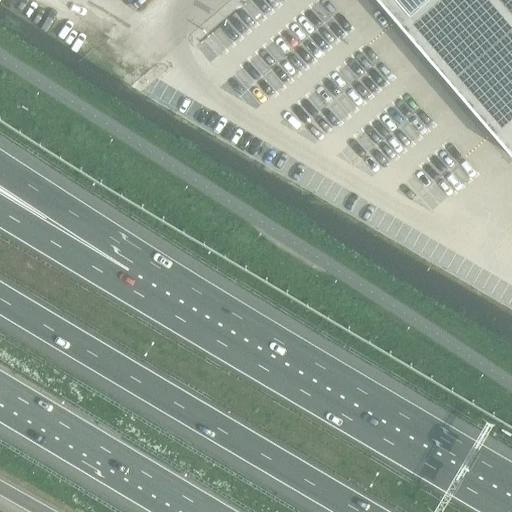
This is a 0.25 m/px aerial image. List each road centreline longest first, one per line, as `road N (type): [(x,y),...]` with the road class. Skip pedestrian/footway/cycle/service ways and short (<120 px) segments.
road 1 (motorway): [(511,497),(128,271)]
road 2 (motorway): [(0,299),(358,511)]
road 3 (motorway): [(0,388),(208,511)]
road 4 (motorway): [(128,271),(0,177)]
road 5 (motorway): [(128,271),(0,201)]
